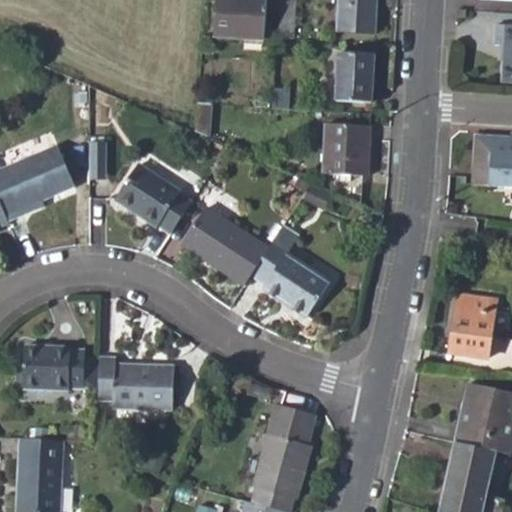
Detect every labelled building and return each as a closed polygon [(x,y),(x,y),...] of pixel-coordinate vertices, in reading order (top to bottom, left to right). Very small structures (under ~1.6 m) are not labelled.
[(216,0),(214,37),(263,40),(265,0),(216,0)] [(294,0),(277,0),(275,38),(292,39),(294,0)] [(337,0),(336,31),(373,32),(375,0),(337,0)] [(501,83),(511,83),(511,26),(494,26),(493,44),(504,46),(501,83)] [(337,55),(335,100),(371,102),(374,56),(337,55)] [(288,89),(272,88),(271,108),(287,108),(288,89)] [(208,137),(210,103),(196,103),(194,131),(208,137)] [(324,125),(322,173),(338,174),(349,175),(366,176),(369,127),(324,125)] [(490,192),(511,193),(511,139),(508,139),(507,143),(492,142),(490,192)] [(104,142),(89,141),(89,169),(104,169),(104,142)] [(469,191),(490,192),(492,142),(472,141),(469,191)] [(56,146),(0,170),(0,205),(5,216),(40,201),(74,187),(56,146)] [(158,226),(170,234),(190,203),(178,194),(179,191),(139,165),(114,201),(155,227),(158,226)] [(104,169),(89,169),(89,179),(104,179),(104,169)] [(5,216),(7,223),(42,208),(40,201),(5,216)] [(180,245),(244,286),(250,276),(267,250),(204,209),(180,245)] [(292,233),(282,226),(267,250),(250,276),(264,285),(262,289),(305,317),(329,282),(285,254),(287,250),(283,247),(292,233)] [(283,247),(287,250),(297,236),(292,233),(283,247)] [(447,355),(486,359),(494,300),(456,295),(447,355)] [(70,387),(99,388),(99,357),(85,357),(85,351),(70,350),(69,348),(25,347),(24,389),(70,390),(70,387)] [(115,358),(99,357),(99,388),(98,399),(113,399),(113,406),(173,408),(174,366),(115,364),(115,358)] [(511,394),(467,385),(454,443),(495,452),(508,455),(511,438),(511,394)] [(257,488),(253,503),(283,511),(290,511),(294,499),(297,499),(311,446),(307,445),(316,415),(278,405),(254,488),(257,488)] [(59,511),(62,441),(20,439),(18,511),(59,511)] [(481,511),(495,452),(454,443),(438,511),(481,511)] [(283,511),(253,503),(246,501),(243,511),(283,511)]
